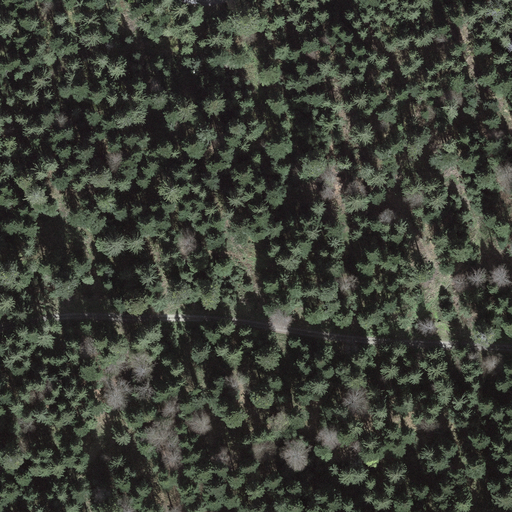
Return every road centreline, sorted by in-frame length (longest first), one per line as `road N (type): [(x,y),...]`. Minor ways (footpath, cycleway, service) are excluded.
road 1 (track): [(0,330),(127,314),(511,349)]
road 2 (track): [(127,314),(121,390),(99,457),(63,511)]
